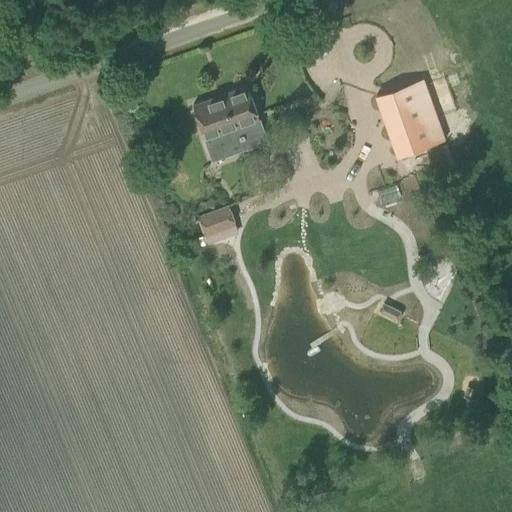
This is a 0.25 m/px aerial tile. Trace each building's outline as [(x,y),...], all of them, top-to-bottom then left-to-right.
[(376,94),(383,113),(398,155),(444,139),(429,97),(422,78),(376,94)] [(247,85),(192,104),(199,123),(212,160),(249,147),(241,125),(259,119),(247,85)] [(203,214),(213,241),(242,230),(232,203),(203,214)] [(239,236),(288,375),(309,435),(317,431),(324,452),(368,437),(361,416),(367,414),(347,354),(298,215),(239,236)] [(482,299),(474,302),(481,324),(489,321),(482,299)]
